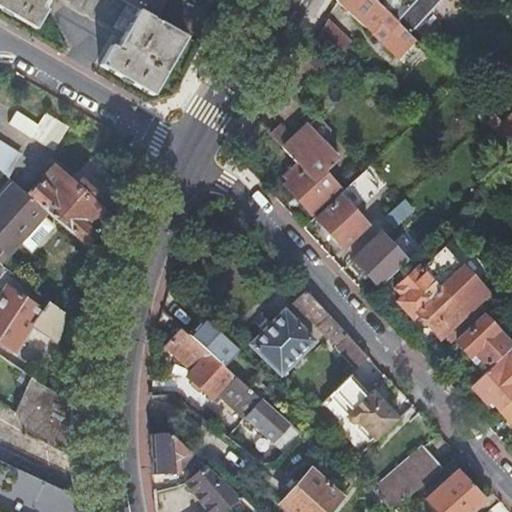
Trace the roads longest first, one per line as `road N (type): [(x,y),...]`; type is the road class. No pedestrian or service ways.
road 1 (residential): [(189,158),(283,241),(511,488)]
road 2 (tertiary): [(130,511),(119,417),(127,339),(157,224),(189,158)]
road 3 (residential): [(0,39),(160,132),(189,158)]
road 4 (tertiary): [(189,158),(275,0)]
